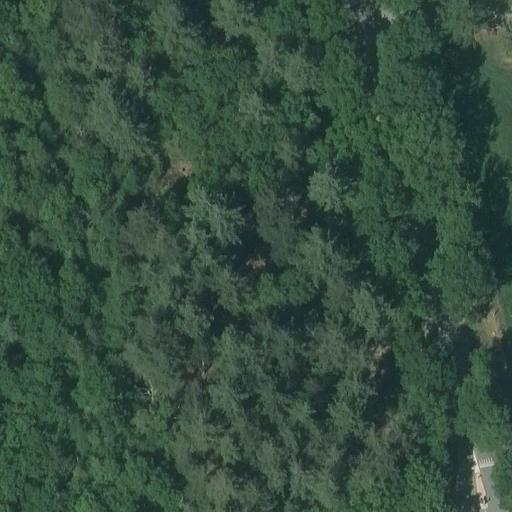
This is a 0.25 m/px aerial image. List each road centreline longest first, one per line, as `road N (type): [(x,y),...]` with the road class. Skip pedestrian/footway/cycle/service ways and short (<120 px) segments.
road 1 (unclassified): [(482,511),(476,462),(348,0)]
road 2 (unknown): [(357,32),(477,8)]
